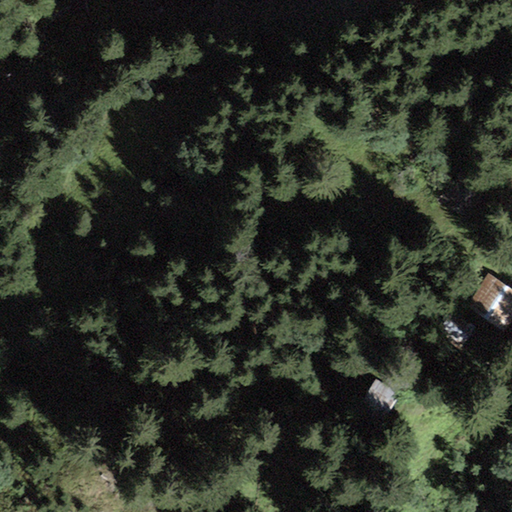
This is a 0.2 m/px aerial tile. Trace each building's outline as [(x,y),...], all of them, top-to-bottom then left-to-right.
[(470,171),(444,201),(474,226),(500,196),(470,171)] [(511,289),(494,278),(474,310),(508,332),(511,326),(511,289)] [(421,333),(397,316),(386,331),(411,348),(421,333)] [(471,334),(451,320),(442,333),(462,347),(471,334)] [(400,399),(370,382),(350,419),(380,435),(400,399)]
